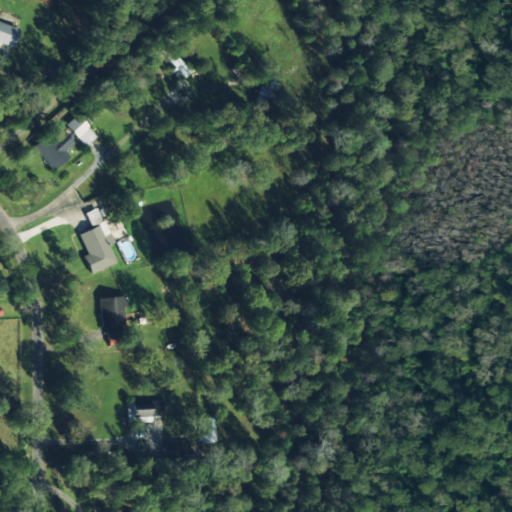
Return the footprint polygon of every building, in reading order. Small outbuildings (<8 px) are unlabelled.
[(56,2),(54,0),(39,0),(49,9),(56,2)] [(0,44),(10,49),(17,31),(0,24),(0,44)] [(187,73),(171,54),(164,60),(181,79),(187,73)] [(87,125),(94,119),(85,109),(78,114),(87,125)] [(94,137),(75,115),(63,125),(82,147),(94,137)] [(67,157),(63,152),(71,144),(54,126),(30,149),(51,172),(67,157)] [(76,235),(84,256),(81,257),(88,274),(114,264),(106,246),(110,244),(96,209),(83,214),(89,229),(76,235)] [(96,299),(98,328),(103,327),(104,340),(122,339),(120,297),(96,299)] [(160,402),(129,403),(129,419),(161,418),(160,402)] [(215,443),(212,418),(197,420),(200,444),(215,443)]
